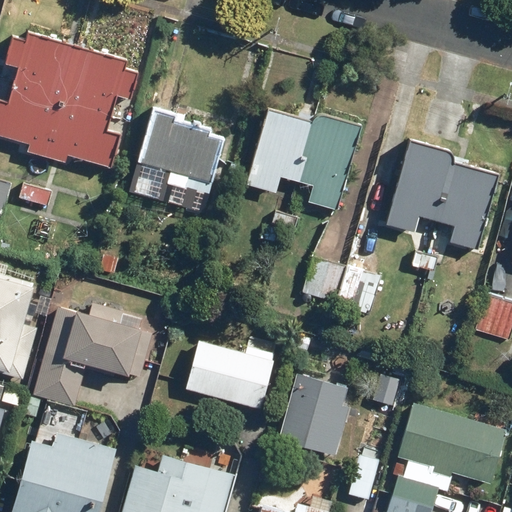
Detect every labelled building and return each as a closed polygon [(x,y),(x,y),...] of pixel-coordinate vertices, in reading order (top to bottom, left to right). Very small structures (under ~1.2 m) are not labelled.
[(113,166),(141,69),(130,66),(133,56),(33,28),(30,37),(15,32),(0,86),(0,131),(31,141),(29,149),(68,161),(71,153),(113,166)] [(157,103),(141,158),(216,179),(229,133),(216,129),(217,125),(183,115),(184,111),(157,103)] [(315,117),(272,103),(249,181),(279,190),(284,175),(314,184),(310,199),(340,208),(365,123),(325,111),(320,112),(315,117)] [(459,149),(413,137),(390,223),(418,230),(422,215),(454,224),(450,239),(479,247),(500,170),(457,158),(459,149)] [(0,225),(13,183),(0,179),(0,225)] [(55,187),(24,183),(21,200),(52,205),(55,187)] [(445,255),(411,247),(407,264),(441,272),(445,255)] [(383,275),(315,254),(304,293),(372,314),(383,275)] [(0,273),(0,370),(9,374),(35,283),(0,273)] [(511,301),(464,291),(455,326),(511,339),(511,333),(511,301)] [(145,334),(148,323),(90,306),(89,312),(59,304),(57,309),(34,393),(78,406),(91,360),(142,375),(152,337),(145,334)] [(248,350),(202,339),(189,387),(263,407),(278,352),(249,345),(248,350)] [(301,370),(281,436),(337,453),(352,402),(346,400),(350,385),(301,370)] [(509,428),(416,399),(399,453),(410,457),(405,473),(449,487),(455,470),(493,482),(509,428)] [(119,446),(60,430),(56,444),(34,438),(27,473),(14,510),(20,511),(101,511),(107,496),(119,446)] [(143,445),(123,511),(223,511),(236,473),(143,445)] [(359,454),(352,492),(372,496),(379,458),(359,454)] [(268,493),(262,511),(333,511),(268,493)]
